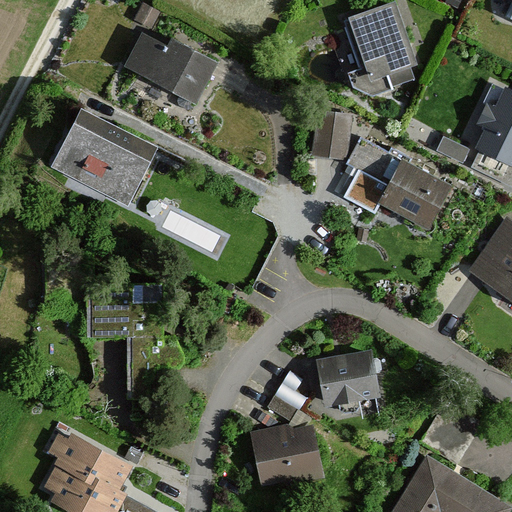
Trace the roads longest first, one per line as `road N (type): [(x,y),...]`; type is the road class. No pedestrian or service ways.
road 1 (residential): [(511,395),(377,310),(319,301),(264,339),(221,401),(204,453),(198,511)]
road 2 (track): [(66,0),(0,130)]
